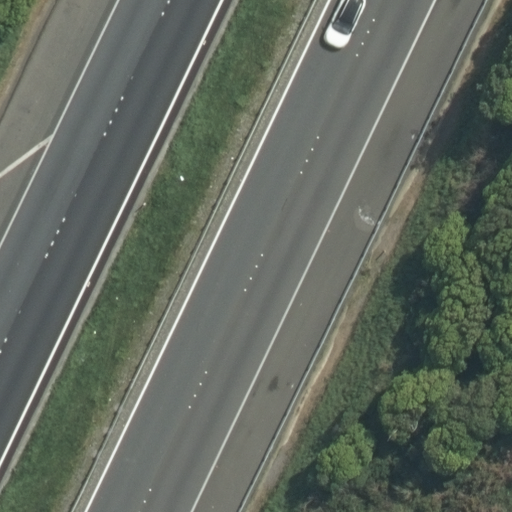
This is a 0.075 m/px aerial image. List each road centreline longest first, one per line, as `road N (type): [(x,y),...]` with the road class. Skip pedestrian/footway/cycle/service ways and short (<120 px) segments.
road 1 (motorway): [(385,0),(139,511)]
road 2 (motorway): [(0,355),(170,0)]
